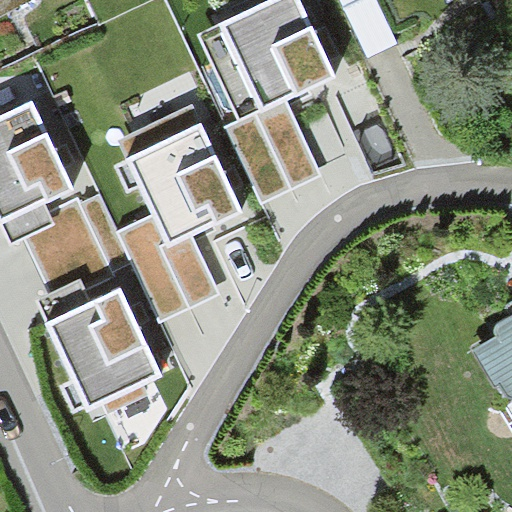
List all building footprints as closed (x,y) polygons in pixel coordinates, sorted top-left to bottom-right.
[(0,0),(0,11),(21,0),(0,0)] [(300,0),(271,0),(201,32),(241,120),(224,128),(259,204),(370,153),(333,73),(320,43),(300,0)] [(34,99),(0,115),(0,217),(13,244),(26,238),(63,313),(48,320),(76,378),(62,385),(74,411),(88,404),(94,417),(167,381),(137,319),(115,273),(136,263),(120,229),(101,191),(83,200),(60,154),(34,99)] [(154,214),(120,229),(136,263),(143,277),(161,314),(220,286),(198,240),(247,217),(202,123),(131,157),(114,165),(127,194),(142,187),(154,214)] [(494,336),(472,349),(502,398),(495,403),(511,431),(511,318),(495,328),(494,336)]
